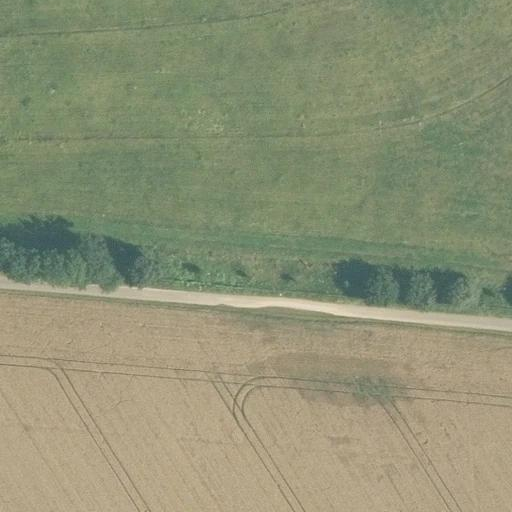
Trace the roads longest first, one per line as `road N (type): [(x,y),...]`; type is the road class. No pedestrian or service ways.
road 1 (track): [(511,264),(0,218)]
road 2 (unclassified): [(511,325),(0,288)]
